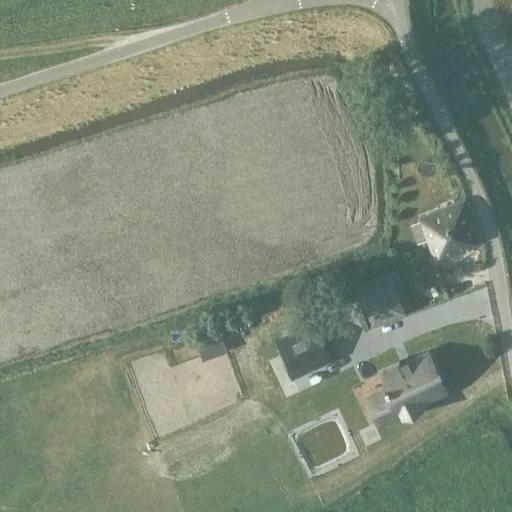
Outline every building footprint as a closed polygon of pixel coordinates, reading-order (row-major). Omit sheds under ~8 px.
[(434,262),(446,257),(466,250),(465,246),(480,239),(464,199),(451,203),(449,199),(430,206),(432,210),(399,223),(408,250),(427,243),(434,262)] [(369,319),(401,307),(390,277),(358,288),(369,319)] [(290,377),(330,358),(314,322),(273,341),(290,377)] [(387,387),(375,393),(385,417),(400,411),(401,414),(421,405),(420,402),(445,390),(427,351),(409,360),(407,356),(406,357),(407,360),(401,363),(400,360),(398,360),(400,364),(382,372),(388,383),(386,384),(387,387)] [(267,395),(227,413),(232,424),(256,413),(260,422),(275,416),(271,407),(272,406),(267,395)]
